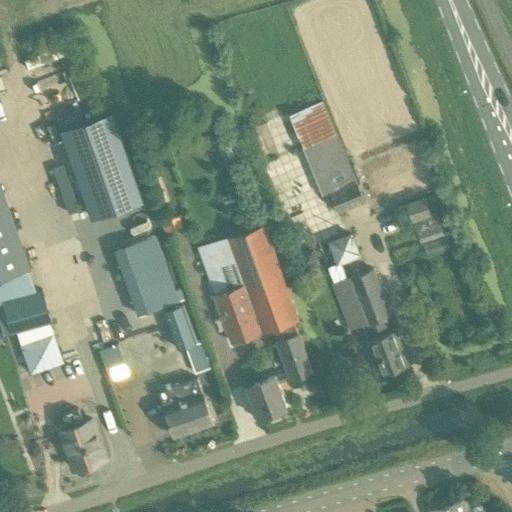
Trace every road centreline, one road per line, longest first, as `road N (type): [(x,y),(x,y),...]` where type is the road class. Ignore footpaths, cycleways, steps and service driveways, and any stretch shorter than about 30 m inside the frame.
road 1 (unclassified): [(53,511),(511,372)]
road 2 (tertiary): [(286,511),(511,455)]
road 3 (primary): [(511,152),(450,0)]
